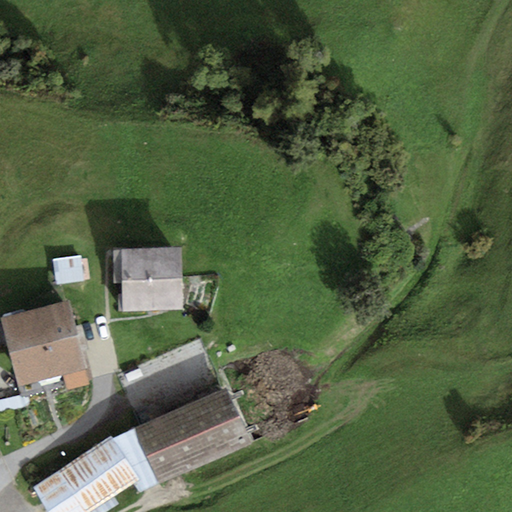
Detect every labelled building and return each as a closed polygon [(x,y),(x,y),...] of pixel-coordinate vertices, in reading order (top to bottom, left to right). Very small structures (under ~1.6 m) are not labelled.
[(175,252),(113,256),(117,317),(179,314),(175,252)] [(65,288),(87,287),(86,266),(64,267),(65,288)] [(63,306),(0,322),(0,331),(14,387),(79,370),(63,306)] [(219,393),(132,435),(157,487),(244,444),(219,393)] [(110,440),(35,491),(48,511),(97,511),(139,484),(110,440)]
